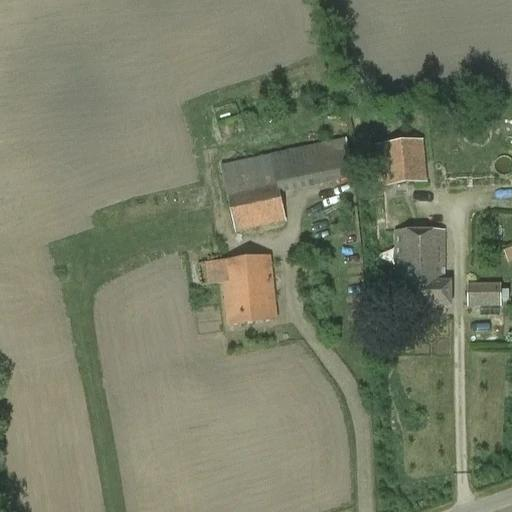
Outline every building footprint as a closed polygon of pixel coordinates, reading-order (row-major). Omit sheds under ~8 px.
[(286,225),(280,196),(355,181),(346,140),(221,168),(236,236),(286,225)] [(383,189),(428,185),(423,142),(379,147),(383,189)] [(390,308),(450,308),(450,284),(444,284),(443,233),(395,234),(396,284),(390,284),(390,308)] [(511,245),(502,250),(508,264),(511,262),(511,245)] [(277,322),(269,258),(205,265),(207,287),(223,285),(228,328),(277,322)] [(468,309),(501,309),(500,286),(468,286),(468,309)]
